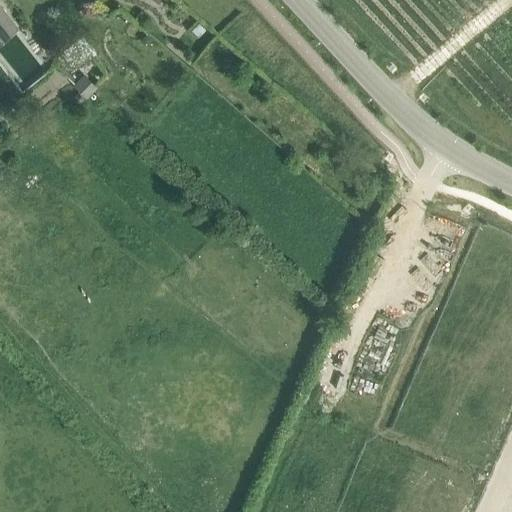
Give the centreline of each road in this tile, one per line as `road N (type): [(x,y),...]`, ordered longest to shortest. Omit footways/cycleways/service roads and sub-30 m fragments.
road 1 (tertiary): [(511,179),(421,128),(300,0)]
road 2 (unknown): [(511,22),(407,116)]
